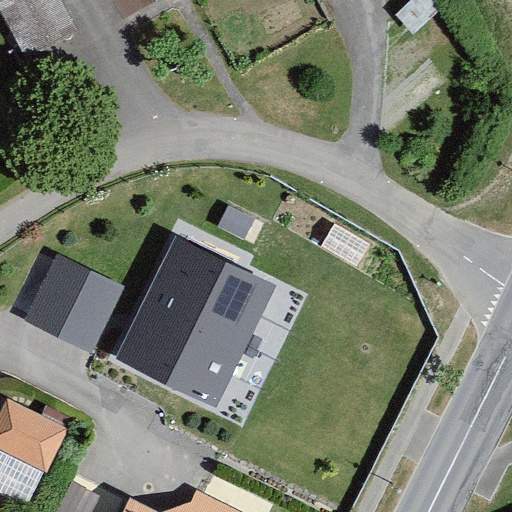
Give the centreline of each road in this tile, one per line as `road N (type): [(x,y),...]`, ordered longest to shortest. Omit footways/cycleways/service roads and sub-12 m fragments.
road 1 (residential): [(0,230),(40,199),(136,158),(216,145),(300,163),(365,189),(511,291)]
road 2 (secondary): [(428,511),(511,346)]
